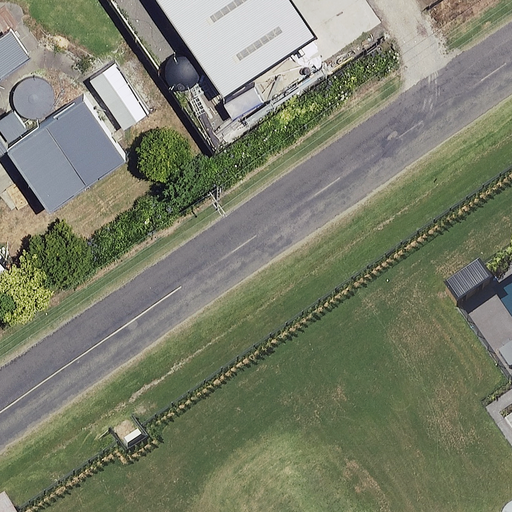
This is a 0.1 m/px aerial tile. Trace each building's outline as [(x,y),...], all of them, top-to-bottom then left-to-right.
[(196,72),(159,22),(115,54),(152,104),(196,72)] [(0,74),(26,57),(4,24),(0,26),(0,74)] [(144,110),(110,59),(85,76),(119,127),(144,110)] [(40,117),(44,115),(48,111),(49,108),(51,105),(52,101),(52,96),(52,92),(50,88),(49,84),(46,81),(43,78),(40,76),(36,74),(32,73),(28,73),(23,73),(19,74),(16,76),(12,79),(9,82),(7,85),(5,89),(4,93),(4,97),(4,101),(6,105),(7,109),(10,113),(13,115),(16,118),(20,120),(24,121),(28,121),(33,120),(37,119),(40,117)] [(114,156),(72,97),(3,147),(45,206),(114,156)] [(8,511),(1,499),(0,499),(0,511),(8,511)]
